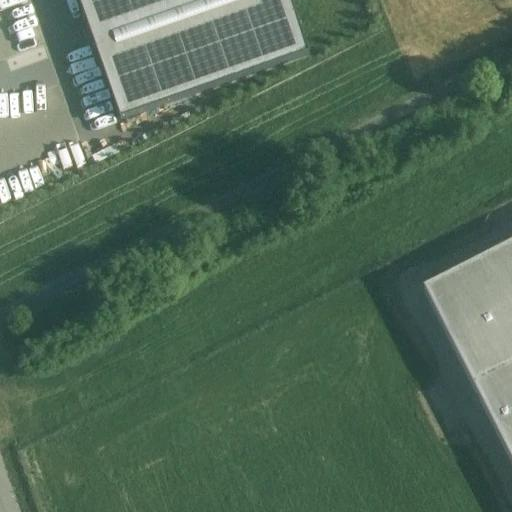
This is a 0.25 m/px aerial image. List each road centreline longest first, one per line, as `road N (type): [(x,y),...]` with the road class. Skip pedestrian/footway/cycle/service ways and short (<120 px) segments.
road 1 (unclassified): [(511,55),(0,317)]
road 2 (unknown): [(73,57),(84,104),(64,126),(0,157)]
